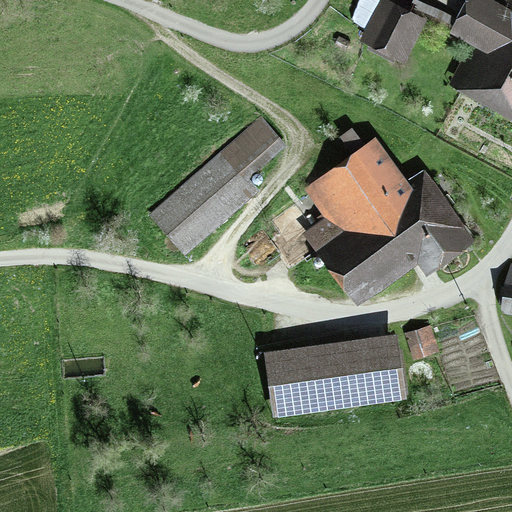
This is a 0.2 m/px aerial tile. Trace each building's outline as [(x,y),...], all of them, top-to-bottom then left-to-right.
[(414,16),(390,4),(391,2),(388,0),(380,0),(361,40),(371,44),(374,38),(398,49),(414,16)] [(511,0),(486,0),(485,3),(478,0),(471,0),(457,27),(487,44),(468,80),(511,103),(511,0)] [(245,178),(284,145),(263,120),(153,214),(185,251),(255,191),(245,178)] [(422,187),(410,195),(375,146),(313,189),(343,231),(324,244),(357,290),(419,245),(430,260),(460,238),(422,187)] [(511,266),(509,266),(503,305),(511,306),(511,266)] [(421,347),(434,342),(429,327),(408,333),(411,346),(420,343),(421,347)] [(396,393),(390,348),(270,365),(277,410),(396,393)]
